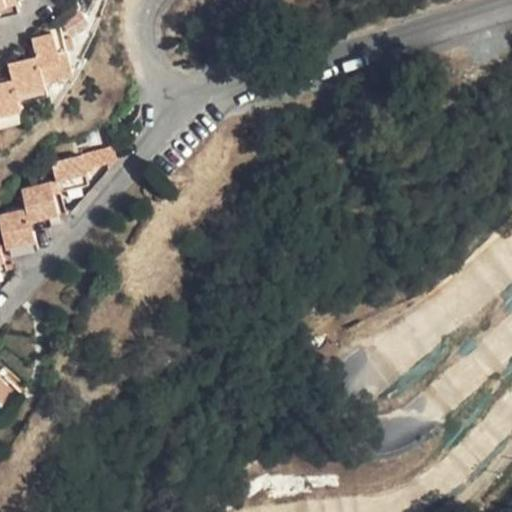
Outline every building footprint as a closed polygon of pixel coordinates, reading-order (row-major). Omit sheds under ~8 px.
[(16,0),(0,0),(0,31),(23,26),(16,0)] [(84,33),(78,25),(67,33),(70,42),(84,33)] [(39,49),(43,67),(45,67),(48,79),(70,74),(61,43),(39,49)] [(45,67),(43,67),(14,75),(18,91),(25,116),(56,108),(52,91),(48,79),(45,67)] [(77,72),(70,74),(48,79),(52,91),(80,83),(77,72)] [(0,95),(0,130),(28,124),(25,116),(18,91),(0,95)] [(123,142),(93,149),(96,164),(127,157),(123,142)] [(61,157),(66,179),(68,189),(99,181),(96,171),(98,169),(96,164),(93,149),(61,157)] [(66,179),(60,180),(62,190),(68,189),(66,179)] [(30,187),(34,206),(37,206),(42,228),(69,221),(62,190),(60,180),(30,187)] [(37,206),(34,206),(6,213),(8,219),(10,231),(16,257),(47,250),(42,228),(37,206)] [(4,233),(10,231),(8,219),(2,221),(4,233)] [(0,242),(0,273),(14,271),(6,240),(0,242)]
